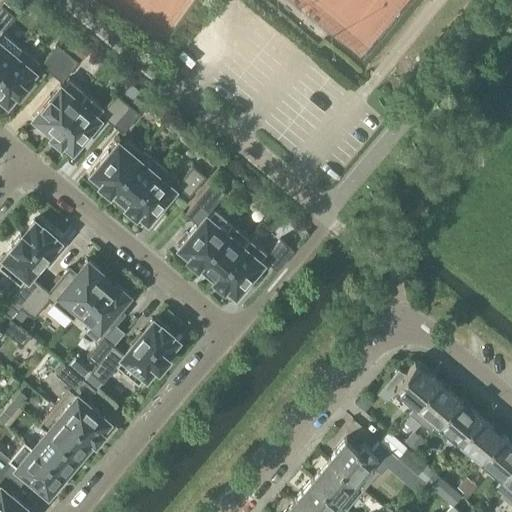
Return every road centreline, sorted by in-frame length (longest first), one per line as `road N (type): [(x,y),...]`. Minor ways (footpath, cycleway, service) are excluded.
road 1 (residential): [(28,163),(230,331)]
road 2 (residential): [(227,511),(358,358),(407,332)]
road 3 (residential): [(230,331),(79,511)]
road 4 (residential): [(329,220),(186,97)]
road 5 (residential): [(230,331),(329,220)]
road 6 (residential): [(407,332),(400,283),(329,220)]
road 7 (residential): [(511,401),(453,351),(407,332)]
